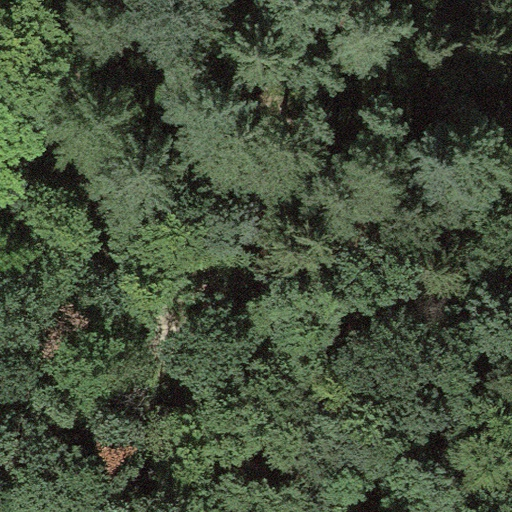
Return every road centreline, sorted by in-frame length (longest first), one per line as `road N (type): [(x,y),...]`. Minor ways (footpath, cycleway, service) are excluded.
road 1 (track): [(3,0),(145,330),(245,511)]
road 2 (track): [(145,330),(0,206)]
